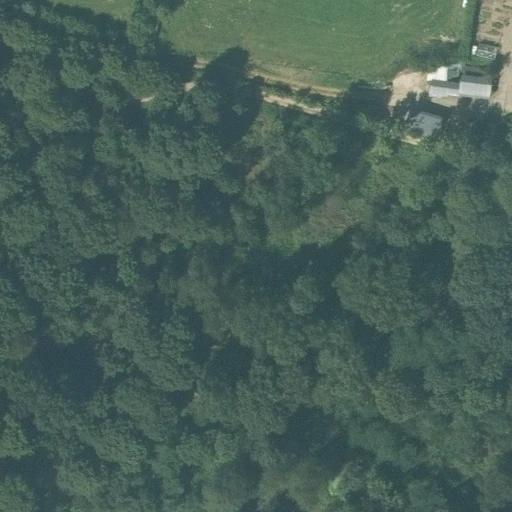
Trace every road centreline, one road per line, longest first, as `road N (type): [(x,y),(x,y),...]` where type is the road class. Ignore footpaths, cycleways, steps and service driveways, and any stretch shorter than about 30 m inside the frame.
road 1 (track): [(511,167),(241,91),(192,87)]
road 2 (track): [(192,67),(511,108)]
road 3 (track): [(192,87),(0,151)]
road 4 (track): [(0,14),(137,59),(192,67)]
